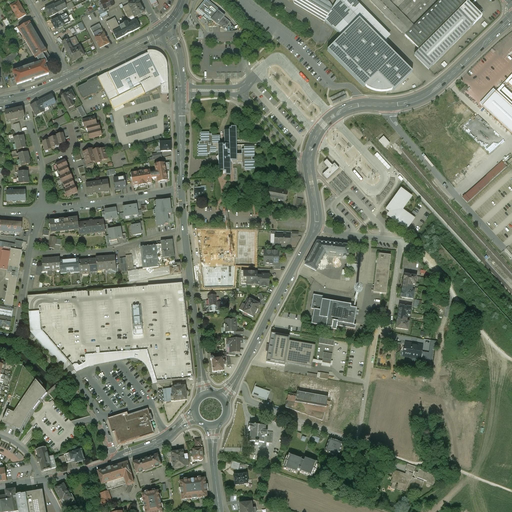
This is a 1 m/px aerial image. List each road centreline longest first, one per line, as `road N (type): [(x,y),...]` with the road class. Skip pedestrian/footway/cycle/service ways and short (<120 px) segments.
road 1 (residential): [(333,116),(428,94),(511,16)]
road 2 (residential): [(398,241),(391,310),(375,342),(356,441)]
road 3 (residential): [(234,384),(315,227)]
road 4 (residential): [(42,481),(162,441),(195,416)]
road 5 (secondary): [(185,229),(205,394)]
road 6 (residential): [(31,254),(112,250),(185,229)]
road 7 (residential): [(40,210),(181,190)]
road 8 (residential): [(234,384),(245,400),(356,441)]
